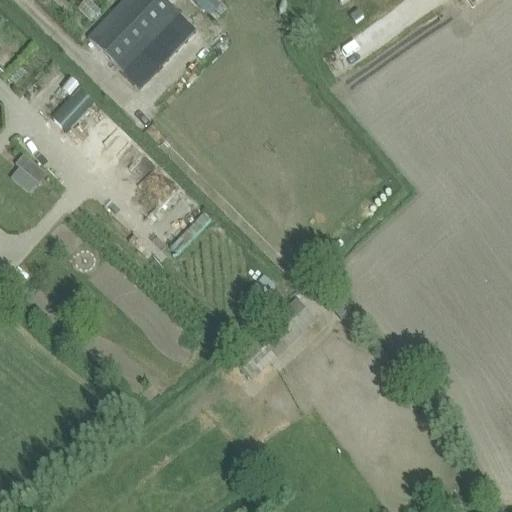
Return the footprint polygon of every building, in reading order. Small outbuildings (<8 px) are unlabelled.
[(101,12),(89,0),(87,0),(78,9),(91,22),(101,12)] [(123,74),(179,16),(162,0),(127,0),(89,40),(123,74)] [(26,73),(19,67),(8,78),(15,85),(26,73)] [(79,89),(51,119),(66,133),(93,103),(79,89)] [(39,185),(46,176),(24,157),(16,167),(39,185)] [(252,383),(315,322),(295,301),(232,363),(252,383)] [(341,302),(332,310),(341,320),(349,312),(350,311),(341,302)]
